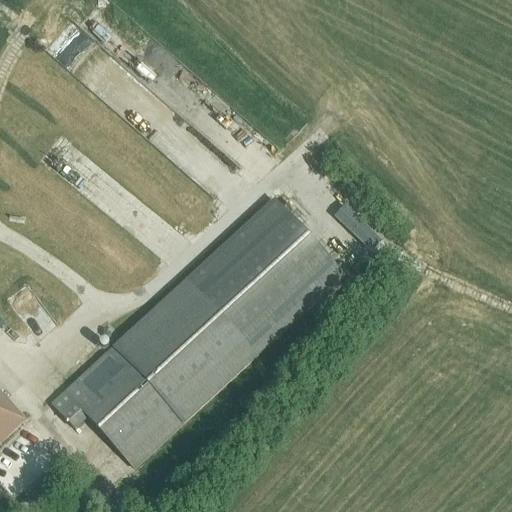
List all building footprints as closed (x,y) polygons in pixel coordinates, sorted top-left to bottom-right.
[(110,0),(93,0),(51,44),(91,82),(108,64),(103,59),(110,53),(99,42),(126,14),(110,0)] [(274,201),(189,280),(64,395),(52,406),(75,432),(88,421),(135,471),(259,356),(345,278),(274,201)] [(0,444),(25,422),(0,395),(0,444)] [(37,452),(49,441),(35,425),(0,457),(0,458),(28,487),(50,466),(37,452)] [(115,453),(98,469),(119,491),(135,476),(115,453)] [(0,458),(0,480),(15,499),(26,490),(0,458)]
